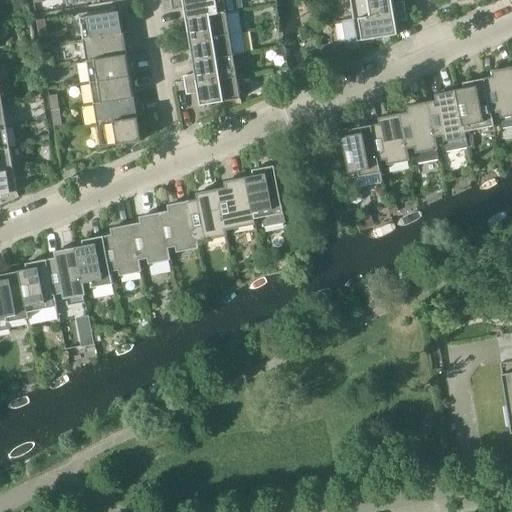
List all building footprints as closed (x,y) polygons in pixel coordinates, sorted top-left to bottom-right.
[(186,20),(238,11),(236,0),(172,0),(170,0),(171,1),(172,9),(172,10),(181,8),(184,10),(186,20)] [(350,0),(353,19),(406,11),(404,1),(395,3),(392,1),(391,0),(350,0)] [(172,9),(171,1),(163,2),(164,10),(172,9)] [(123,34),(120,11),(123,11),(122,6),(81,13),(82,18),(79,18),(83,40),(123,34)] [(177,43),(241,32),(238,11),(186,20),(187,29),(185,32),(176,33),(177,43)] [(406,11),(353,19),(343,21),(347,43),(397,35),(396,25),(398,22),(407,20),(406,11)] [(47,34),(44,20),(36,21),(38,36),(47,34)] [(193,62),(233,56),(245,54),(241,32),(177,43),(179,52),(188,51),(191,53),(193,62)] [(86,62),(127,55),(123,34),(83,40),(86,62)] [(50,52),(41,54),(44,69),(52,67),(50,52)] [(90,83),(130,76),(127,55),(86,62),(90,83)] [(184,86),(237,77),(233,56),(193,62),(194,72),(192,74),(183,76),(184,81),(184,86)] [(491,114),(492,114),(500,113),(503,128),(511,126),(511,66),(497,70),(499,76),(484,79),(491,114)] [(55,82),(52,67),(44,69),(46,84),(55,82)] [(93,104),(134,98),(130,76),(90,83),(93,104)] [(184,81),(183,76),(174,77),(176,87),(184,86),(184,81)] [(240,99),(237,77),(184,86),(185,88),(186,95),(195,94),(198,96),(200,106),(240,99)] [(463,126),(464,125),(471,124),(472,130),(494,126),(492,114),(491,114),(484,79),(469,82),(470,87),(455,90),(463,126)] [(185,88),(184,86),(176,87),(177,97),(186,95),(185,88)] [(434,138),(436,137),(443,136),(446,152),(468,147),(464,125),(463,126),(455,90),(440,93),(442,99),(427,102),(434,138)] [(57,95),(48,96),(51,111),(59,110),(57,95)] [(97,126),(137,119),(134,98),(93,104),(97,126)] [(406,149),(407,149),(414,148),(416,154),(438,149),(436,137),(434,138),(427,102),(412,105),(413,111),(399,114),(406,149)] [(61,125),(59,110),(51,111),(53,126),(61,125)] [(378,161),(379,161),(386,160),(387,166),(410,161),(407,149),(406,149),(399,114),(384,117),(385,123),(371,125),(378,161)] [(137,119),(97,126),(100,148),(141,141),(137,119)] [(340,132),(348,173),(352,192),(384,186),(379,161),(378,161),(371,125),(340,132)] [(6,127),(0,128),(0,149),(10,148),(6,127)] [(49,142),(48,135),(39,137),(40,143),(49,142)] [(10,148),(0,149),(0,171),(13,170),(10,148)] [(75,166),(61,172),(64,180),(78,174),(75,166)] [(252,213),(253,213),(260,212),(263,228),(285,223),(274,166),(258,169),(259,175),(245,178),(252,213)] [(0,194),(17,192),(13,170),(0,171),(0,194)] [(231,187),(217,189),(224,225),(225,225),(232,223),(233,229),(255,225),(253,213),(252,213),(245,178),(230,181),(231,187)] [(224,225),(217,189),(202,192),(203,198),(188,201),(195,237),(196,236),(203,235),(205,241),(227,237),(225,225),(224,225)] [(195,237),(188,201),(173,204),(175,210),(160,213),(167,248),(168,248),(175,247),(176,253),(199,249),(196,236),(195,237)] [(394,204),(387,208),(389,215),(398,212),(394,204)] [(167,248),(160,213),(145,216),(146,222),(131,225),(139,261),(139,260),(147,259),(148,265),(171,260),(168,248),(167,248)] [(367,215),(355,220),(359,230),(372,224),(367,215)] [(139,261),(131,225),(116,228),(117,233),(103,236),(110,272),(111,272),(118,270),(120,276),(142,272),(139,260),(139,261)] [(114,284),(111,272),(110,272),(103,236),(88,239),(89,245),(75,248),(82,284),(83,283),(90,282),(91,288),(114,284)] [(85,295),(83,283),(82,284),(75,248),(60,251),(61,257),(46,260),(53,295),(55,295),(62,294),(63,300),(85,295)] [(53,295),(46,260),(31,263),(33,268),(18,271),(25,307),(26,307),(29,319),(30,323),(59,317),(55,295),(53,295)] [(6,323),(29,319),(26,307),(25,307),(18,271),(3,274),(4,280),(0,280),(0,318),(5,317),(6,323)] [(90,332),(81,334),(83,344),(92,342),(90,332)] [(40,357),(35,361),(42,368),(49,362),(45,357),(40,357)] [(41,384),(38,369),(27,370),(30,386),(41,384)] [(511,372),(502,374),(511,434),(511,433),(511,372)]
